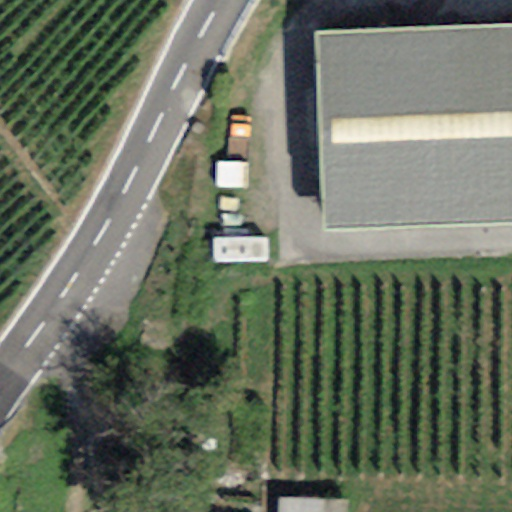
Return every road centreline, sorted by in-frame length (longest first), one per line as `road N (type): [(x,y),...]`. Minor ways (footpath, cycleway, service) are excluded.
road 1 (tertiary): [(0,385),(122,193),(218,0)]
road 2 (track): [(84,511),(92,440),(71,280)]
